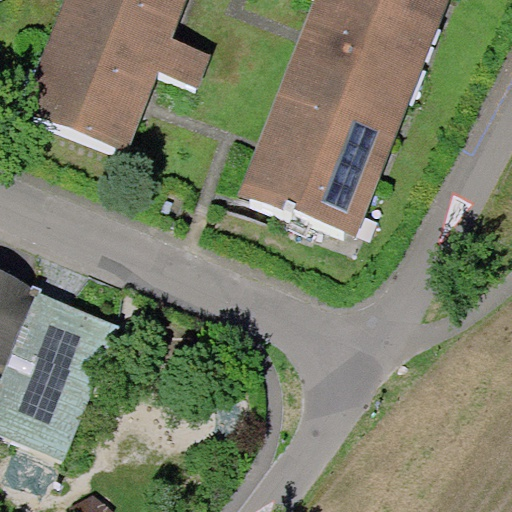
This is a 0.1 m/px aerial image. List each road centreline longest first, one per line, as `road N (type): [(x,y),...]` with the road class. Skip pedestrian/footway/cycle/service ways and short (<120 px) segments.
road 1 (residential): [(361,364),(0,203)]
road 2 (residential): [(511,100),(361,364)]
road 3 (residential): [(257,511),(361,364)]
